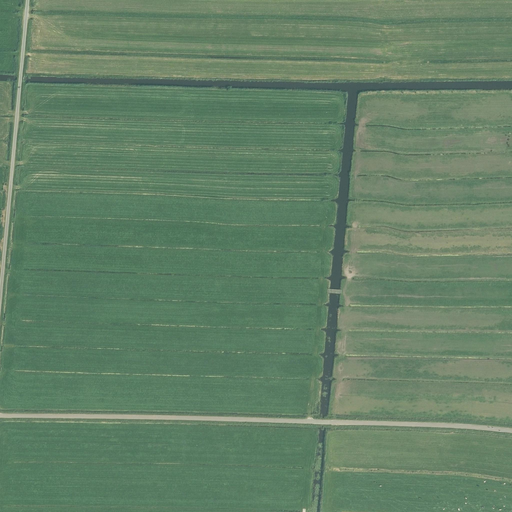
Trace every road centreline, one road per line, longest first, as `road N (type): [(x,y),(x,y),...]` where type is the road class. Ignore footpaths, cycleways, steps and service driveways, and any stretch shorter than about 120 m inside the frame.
road 1 (unclassified): [(511,430),(0,415)]
road 2 (unclassified): [(0,297),(27,0)]
